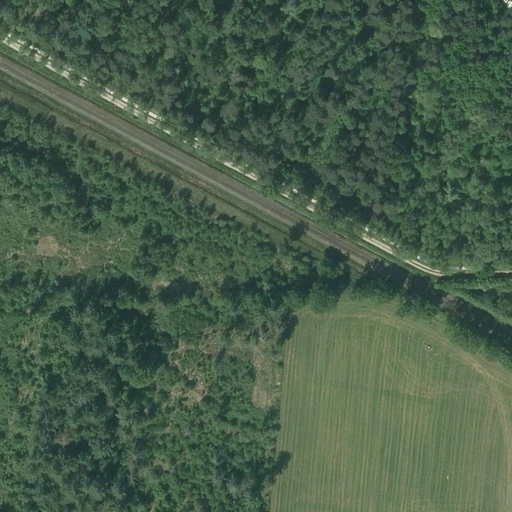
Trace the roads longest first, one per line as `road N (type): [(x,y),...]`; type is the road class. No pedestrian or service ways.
road 1 (track): [(0,39),(413,266),(440,275),(511,275)]
road 2 (track): [(122,511),(138,297),(0,304)]
